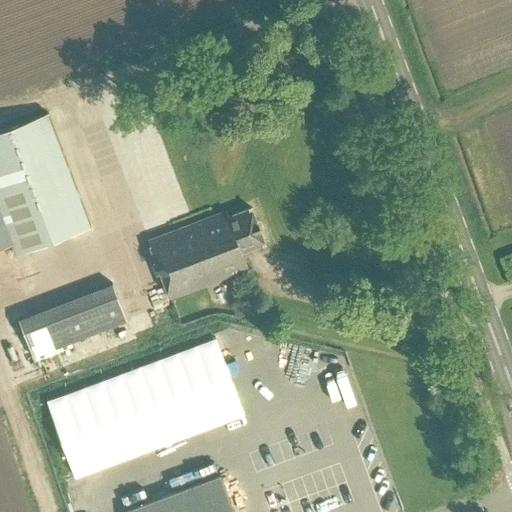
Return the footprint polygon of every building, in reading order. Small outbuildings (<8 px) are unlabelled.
[(0,210),(16,253),(93,223),(50,111),(0,130),(0,210)] [(265,240),(251,204),(229,213),(227,207),(148,238),(170,295),(249,264),(243,248),(265,240)] [(113,282),(38,310),(17,318),(31,357),(128,321),(113,282)] [(145,313),(153,329),(171,320),(162,304),(145,313)] [(74,476),(244,413),(216,336),(45,399),(74,476)] [(264,380),(283,378),(280,355),(262,357),(264,380)] [(125,511),(234,511),(219,469),(123,504),(125,511)]
